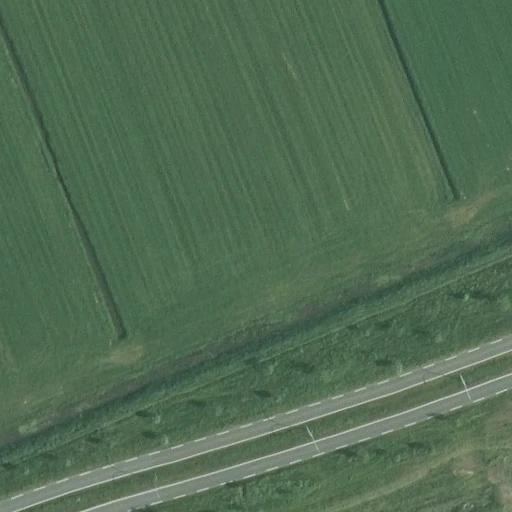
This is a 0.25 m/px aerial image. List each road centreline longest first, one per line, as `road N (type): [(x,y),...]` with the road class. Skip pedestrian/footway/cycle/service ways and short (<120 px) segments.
road 1 (secondary): [(511,344),(0,510)]
road 2 (secondary): [(105,511),(511,384)]
